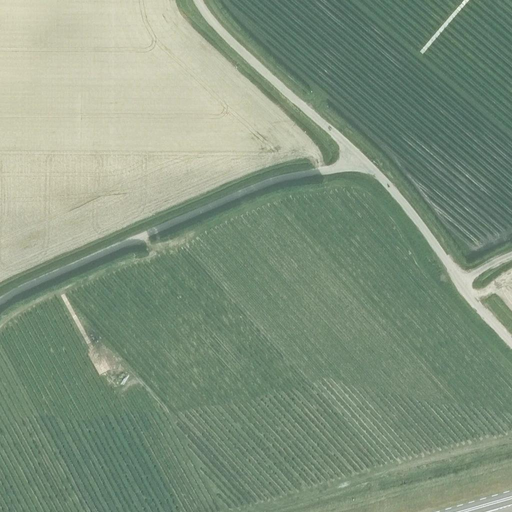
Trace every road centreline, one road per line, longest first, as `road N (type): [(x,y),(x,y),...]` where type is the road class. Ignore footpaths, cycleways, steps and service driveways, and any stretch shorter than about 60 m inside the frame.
road 1 (unclassified): [(0,303),(34,281),(284,175),(366,158)]
road 2 (unclassified): [(366,158),(197,0)]
road 3 (unclassified): [(458,282),(366,158)]
